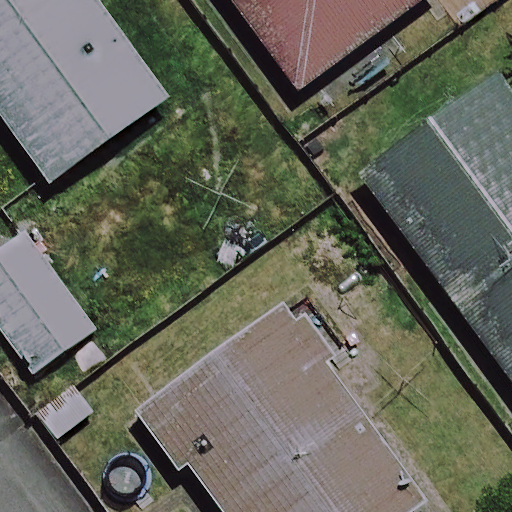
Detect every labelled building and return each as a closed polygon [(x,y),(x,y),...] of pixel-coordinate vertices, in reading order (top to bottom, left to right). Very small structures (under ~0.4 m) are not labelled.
[(162,109),(86,0),(0,0),(0,126),(44,190),(162,109)] [(208,0),(284,102),(422,0),(208,0)] [(511,96),(495,73),(361,172),(511,376),(511,96)] [(102,327),(30,229),(0,251),(0,340),(30,380),(102,327)] [(414,511),(273,320),(144,415),(215,511),(414,511)]
